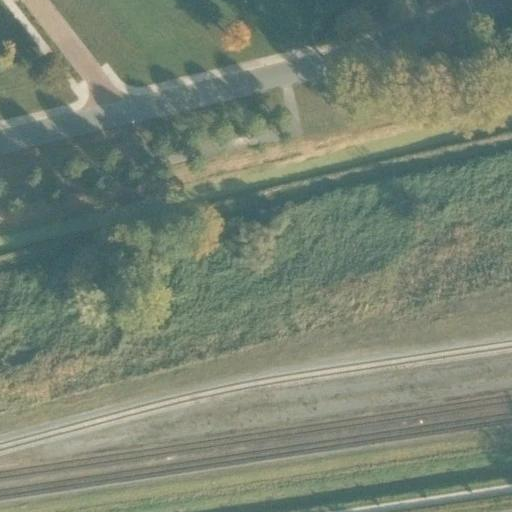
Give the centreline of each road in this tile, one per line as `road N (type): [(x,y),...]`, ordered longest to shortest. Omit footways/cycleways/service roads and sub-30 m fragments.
road 1 (residential): [(106,116),(389,45),(497,0)]
road 2 (residential): [(106,116),(97,81),(34,0)]
